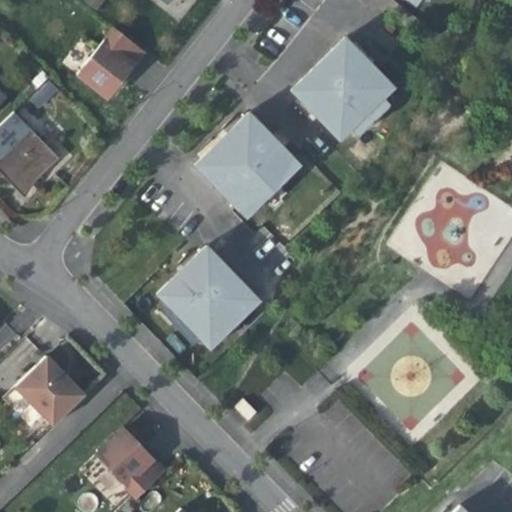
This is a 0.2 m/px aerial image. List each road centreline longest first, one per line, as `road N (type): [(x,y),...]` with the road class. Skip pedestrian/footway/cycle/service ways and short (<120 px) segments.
road 1 (residential): [(31,268),(282,511)]
road 2 (residential): [(31,268),(238,0)]
